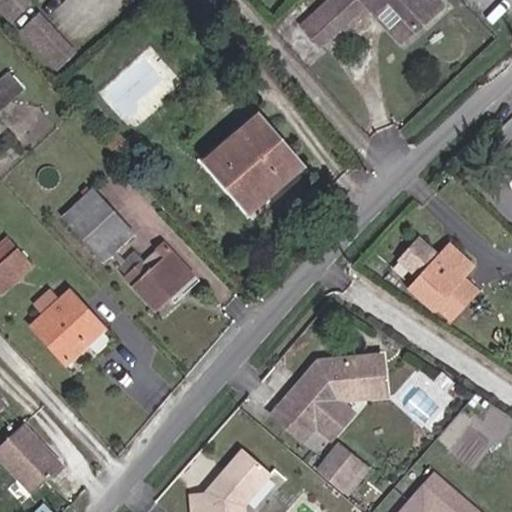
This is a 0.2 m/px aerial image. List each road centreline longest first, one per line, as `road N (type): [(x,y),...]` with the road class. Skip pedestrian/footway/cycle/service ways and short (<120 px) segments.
road 1 (residential): [(511,74),(383,193),(101,511)]
road 2 (unknown): [(403,175),(264,0)]
road 3 (unknown): [(130,478),(0,350)]
